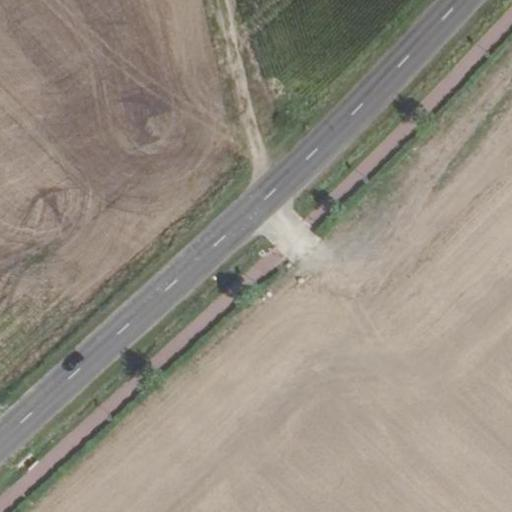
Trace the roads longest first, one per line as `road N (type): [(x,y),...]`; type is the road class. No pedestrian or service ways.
road 1 (primary): [(287,195),(0,453)]
road 2 (primary): [(287,195),(467,0)]
road 3 (track): [(223,0),(250,119),(287,195)]
